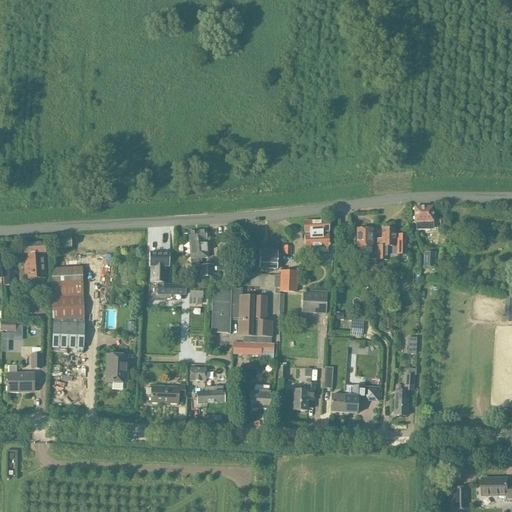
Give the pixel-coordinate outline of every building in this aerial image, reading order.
[(437,217),(432,217),(432,207),(414,207),(414,223),(437,223),(437,217)] [(329,235),(323,235),(322,233),(329,233),(329,221),(303,221),(304,234),(310,234),(310,236),(304,236),(304,248),(329,247),(329,235)] [(372,229),(357,229),(356,248),(372,248),(372,229)] [(407,235),(395,234),(395,229),(381,229),(381,239),(377,239),(376,246),(375,246),(375,260),(382,260),(387,260),(387,255),(407,255),(407,235)] [(206,230),(187,232),(188,242),(197,241),(198,259),(199,263),(201,263),(201,259),(209,258),(206,230)] [(71,238),(55,239),(56,249),(72,248),(71,238)] [(197,241),(188,242),(190,260),(191,268),(199,267),(199,263),(198,259),(197,241)] [(23,244),(25,280),(47,278),(45,243),(23,244)] [(259,269),(277,270),(278,252),(260,251),(259,269)] [(423,267),(435,267),(435,253),(424,252),(423,267)] [(149,253),(149,267),(150,267),(150,284),(157,284),(157,296),(185,296),(186,285),(168,285),(168,267),(169,267),(169,254),(149,253)] [(374,281),(375,260),(368,259),(367,281),(374,281)] [(375,260),(374,281),(382,281),(382,260),(375,260)] [(213,278),(213,265),(201,265),(201,278),(213,278)] [(51,268),(52,286),(51,287),(51,298),(52,321),(84,319),(83,297),(83,286),(82,267),(51,268)] [(3,287),(15,286),(14,270),(3,271),(3,287)] [(279,275),(279,288),(279,293),(296,294),(297,272),(279,272),(279,275)] [(190,287),(189,299),(202,299),(202,293),(203,287),(190,287)] [(271,344),(271,338),(272,322),(266,322),(267,297),(239,296),(239,290),(213,289),(211,332),(229,334),(230,318),(238,318),(237,336),(243,337),(243,343),(233,343),(232,354),(261,356),(261,350),(273,350),(273,349),(276,349),(276,344),(273,344),(271,344)] [(326,315),(327,294),(303,293),(302,314),(326,315)] [(386,328),(394,328),(394,318),(385,319),(386,328)] [(83,350),(85,324),(84,319),(52,321),(52,323),(51,349),(83,350)] [(1,321),(0,331),(15,331),(16,322),(1,321)] [(362,337),(363,324),(351,322),(350,336),(362,337)] [(417,338),(409,338),(408,346),(416,346),(417,338)] [(30,369),(42,369),(42,354),(40,354),(40,348),(32,348),(32,354),(30,354),(30,369)] [(126,357),(108,356),(107,382),(125,383),(126,357)] [(278,378),(286,378),(286,367),(278,366),(278,378)] [(324,388),(331,389),(333,368),(325,367),(324,388)] [(206,368),(189,368),(189,382),(206,382),(206,368)] [(34,392),(34,374),(8,374),(8,392),(34,392)] [(404,391),(413,392),(414,375),(405,375),(404,391)] [(300,386),(300,391),(293,391),(292,411),(307,412),(307,402),(314,402),(315,383),(306,383),(306,386),(300,386)] [(185,396),(185,384),(178,384),(177,388),(152,387),(151,402),(178,403),(178,396),(185,396)] [(254,391),(251,391),(250,408),(269,410),(270,401),(272,402),(273,393),(269,392),(269,386),(256,385),(254,387),(254,391)] [(357,414),(357,400),(364,400),(365,386),(345,385),(344,396),(343,413),(357,414)] [(204,392),(197,392),(197,404),(207,403),(225,402),(224,391),(223,391),(222,386),(204,387),(204,392)] [(404,400),(404,392),(395,392),(394,415),(407,416),(407,400),(404,400)] [(330,412),(343,413),(344,396),(331,395),(330,412)] [(511,486),(507,486),(507,480),(482,480),(482,496),(507,496),(507,500),(511,499),(511,486)] [(454,510),(467,510),(466,488),(453,488),(454,510)]
